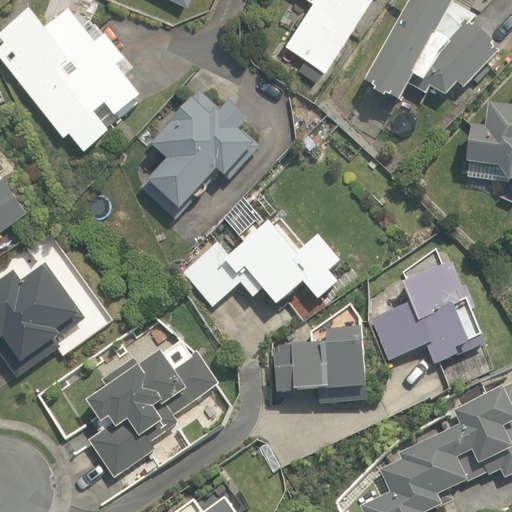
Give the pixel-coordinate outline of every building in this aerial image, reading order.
[(314,0),(288,42),(330,68),(372,0),(314,0)] [(479,17),(448,0),(418,0),(369,86),(404,106),(412,93),(444,111),(501,55),(473,27),(479,17)] [(87,147),(105,133),(92,116),(108,103),(116,114),(137,98),(123,80),(134,71),(123,57),(119,61),(107,45),(98,52),(70,16),(44,36),(31,18),(7,37),(14,47),(1,56),(16,76),(21,73),(42,100),(46,98),(54,109),(50,112),(66,133),(73,128),(87,147)] [(110,43),(94,23),(83,32),(99,52),(110,43)] [(142,187),(177,221),(209,187),(207,185),(221,171),(230,179),(260,148),(242,131),(251,122),(231,103),(222,113),(201,92),(150,144),(168,161),(142,187)] [(491,130),(470,130),(465,180),(507,185),(511,191),(511,111),(492,110),(491,130)] [(0,232),(28,212),(3,176),(0,178),(0,232)] [(304,255),(275,221),(262,233),(257,227),(243,240),(247,245),(234,257),(222,243),(186,273),(216,307),(244,283),(257,298),(267,289),(282,306),(309,282),(321,297),(338,282),(330,273),(345,260),(325,237),(304,255)] [(0,355),(17,379),(61,348),(56,342),(86,320),(46,264),(23,281),(17,273),(0,285),(0,355)] [(411,306),(372,322),(390,365),(426,350),(435,369),(485,348),(452,269),(404,289),(411,306)] [(324,353),(280,354),(280,404),(368,403),(367,334),(324,334),(324,353)] [(91,440),(116,478),(157,450),(151,441),(180,422),(175,414),(219,384),(196,351),(193,353),(184,339),(143,367),(135,356),(103,378),(110,389),(88,404),(99,419),(95,422),(102,432),(91,440)] [(464,430),(405,456),(408,463),(384,473),(394,498),(360,511),(441,511),(448,509),(445,502),(497,479),(502,490),(511,485),(511,435),(511,433),(511,432),(511,391),(457,415),(464,430)] [(231,511),(225,501),(208,511),(201,511),(197,505),(185,511),(231,511)]
